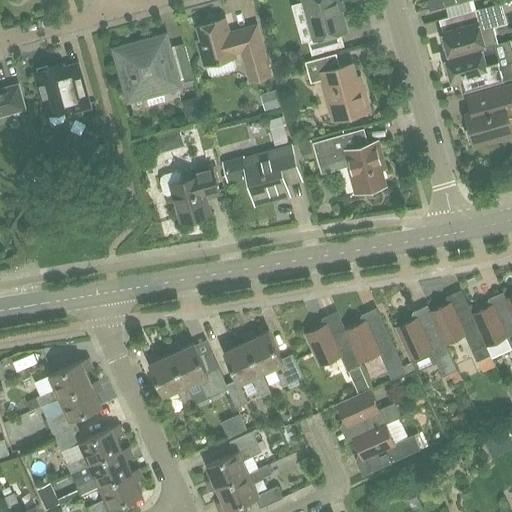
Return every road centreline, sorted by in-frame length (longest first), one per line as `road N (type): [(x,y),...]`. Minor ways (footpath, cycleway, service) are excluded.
road 1 (tertiary): [(105,296),(452,236)]
road 2 (residential): [(452,236),(388,0)]
road 3 (residential): [(182,503),(117,359),(105,296)]
